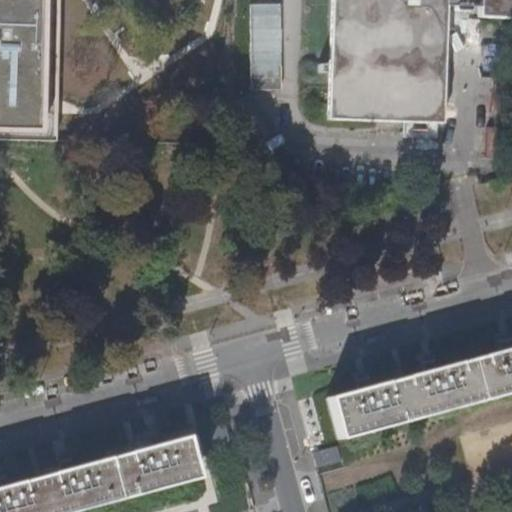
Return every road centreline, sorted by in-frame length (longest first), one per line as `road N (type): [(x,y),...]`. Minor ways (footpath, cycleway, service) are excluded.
road 1 (residential): [(511,287),(252,353)]
road 2 (residential): [(252,353),(0,424)]
road 3 (residential): [(292,511),(252,353)]
